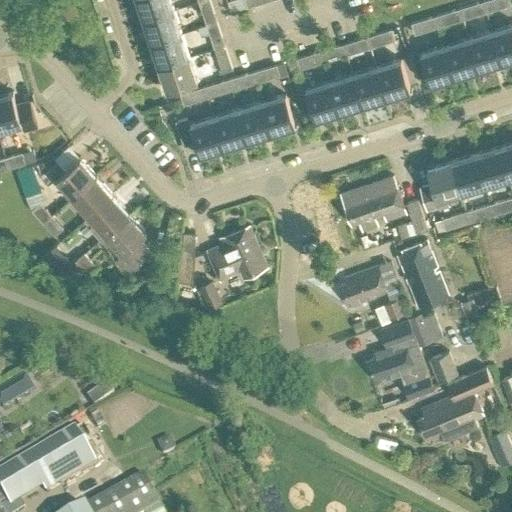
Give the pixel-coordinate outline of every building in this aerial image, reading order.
[(174,5),(172,0),(133,0),(137,11),(141,9),(142,15),(174,5)] [(199,0),(207,23),(218,19),(211,0),(199,0)] [(484,0),(483,0),(460,7),(463,17),(487,10),(484,0)] [(484,0),(487,10),(510,3),(509,0),(484,0)] [(142,15),(151,40),(182,30),(174,5),(142,15)] [(460,7),(436,14),(440,25),(463,17),(460,7)] [(415,33),(440,25),(436,14),(411,22),(415,33)] [(226,44),(218,19),(207,23),(199,26),(201,35),(210,32),(215,47),(226,44)] [(511,23),(493,30),(503,61),(511,58),(511,23)] [(366,36),(369,46),(395,38),(392,28),(366,36)] [(151,40),(159,65),(190,55),(182,30),(151,40)] [(479,68),(503,61),(493,30),(469,37),(479,68)] [(343,54),(369,46),(366,36),(340,44),(343,54)] [(469,37),(445,44),(455,76),(479,68),(469,37)] [(226,44),(215,47),(222,71),(233,67),(226,44)] [(317,62),(343,54),(340,44),(314,52),(317,62)] [(455,76),(445,44),(421,51),(430,82),(429,82),(429,83),(455,76)] [(299,68),(317,62),(314,52),(296,57),(299,68)] [(190,55),(159,65),(167,89),(198,79),(190,55)] [(402,58),(377,65),(387,96),(411,89),(402,58)] [(252,71),(256,81),(279,74),(276,63),(252,71)] [(377,65),(353,72),(363,104),(387,96),(377,65)] [(252,71),(228,78),(232,88),(256,81),(252,71)] [(339,111),(363,104),(353,72),(329,80),(339,111)] [(228,78),(204,85),(207,96),(232,88),(228,78)] [(305,87),(312,110),(315,117),(313,117),(314,119),(339,111),(329,80),(305,87)] [(207,96),(204,85),(181,93),(184,103),(207,96)] [(305,87),(298,89),(304,112),(312,110),(305,87)] [(14,90),(0,94),(0,128),(22,122),(24,129),(38,125),(30,98),(17,102),(14,91),(15,91),(14,90)] [(286,93),(262,100),(272,131),(297,124),(296,123),(295,123),(286,93)] [(262,100),(238,108),(248,139),(272,131),(262,100)] [(238,108),(214,115),(224,146),(248,139),(238,108)] [(224,146),(214,115),(190,123),(188,116),(177,119),(184,144),(196,140),(199,152),(198,152),(198,154),(224,146)] [(510,177),(511,176),(511,141),(501,145),(510,177)] [(486,184),(510,177),(501,145),(477,152),(486,184)] [(6,155),(10,166),(26,162),(23,150),(6,155)] [(477,152),(452,159),(462,191),(486,184),(477,152)] [(57,158),(41,172),(56,190),(63,184),(73,195),(97,174),(80,154),(65,168),(57,158)] [(0,169),(10,166),(6,155),(0,156),(0,169)] [(448,204),(445,196),(462,191),(452,159),(428,167),(433,182),(421,186),(427,205),(437,203),(438,207),(448,204)] [(406,211),(394,173),(342,192),(353,221),(360,219),(363,228),(378,223),(375,214),(384,210),(387,217),(406,211)] [(73,195),(89,214),(113,192),(97,174),(73,195)] [(84,218),(100,237),(130,211),(113,192),(89,214),(84,218)] [(495,212),(511,207),(511,195),(492,202),(495,212)] [(428,226),(418,197),(407,200),(414,220),(407,222),(405,218),(395,222),(399,236),(428,226)] [(32,208),(42,220),(51,212),(41,201),(32,208)] [(471,220),(495,212),(492,202),(468,209),(471,220)] [(471,220),(468,209),(442,217),(445,227),(471,220)] [(130,211),(100,237),(107,244),(112,240),(122,251),(116,256),(128,270),(151,250),(139,237),(146,230),(130,211)] [(51,212),(42,220),(55,234),(63,227),(51,212)] [(268,264),(250,223),(221,235),(224,244),(219,246),(218,244),(208,248),(221,278),(231,274),(230,272),(241,267),(245,274),(268,264)] [(367,232),(362,234),(366,246),(378,242),(377,237),(373,238),(368,236),(367,232)] [(399,248),(395,249),(417,306),(428,302),(449,294),(433,251),(430,243),(428,237),(399,248)] [(179,279),(191,281),(194,254),(195,249),(183,247),(179,279)] [(84,251),(76,258),(87,271),(96,264),(84,251)] [(53,262),(48,266),(57,276),(67,267),(73,262),(65,252),(53,262)] [(346,279),(339,282),(347,306),(388,291),(378,262),(344,275),(346,279)] [(153,294),(158,270),(145,268),(141,291),(153,294)] [(210,305),(222,300),(213,281),(202,286),(210,305)] [(400,286),(388,291),(392,300),(384,303),(390,317),(408,310),(403,295),(400,286)] [(461,300),(466,317),(478,313),(473,296),(461,300)] [(409,315),(420,342),(432,338),(421,311),(409,315)] [(408,315),(385,324),(392,345),(407,339),(416,336),(408,315)] [(362,318),(353,321),(357,330),(365,327),(362,318)] [(374,356),(370,358),(378,381),(399,373),(401,372),(410,397),(433,387),(434,387),(416,336),(407,339),(392,345),(373,352),(374,356)] [(429,356),(438,379),(458,372),(449,348),(429,356)] [(426,414),(419,417),(428,437),(442,431),(445,438),(479,423),(476,417),(487,412),(477,389),(494,381),(486,363),(451,378),(457,391),(423,407),(426,414)] [(511,373),(502,377),(510,400),(511,399),(511,373)] [(25,378),(0,392),(0,405),(4,411),(34,393),(25,378)] [(106,386),(97,393),(104,403),(113,396),(106,386)] [(121,402),(107,410),(117,427),(130,419),(121,402)] [(91,420),(97,431),(105,426),(99,415),(91,420)] [(501,463),(511,458),(511,444),(504,427),(488,434),(501,463)] [(98,465),(77,430),(0,476),(0,487),(8,500),(41,480),(49,494),(98,465)] [(155,511),(163,508),(146,476),(79,511),(155,511)]
